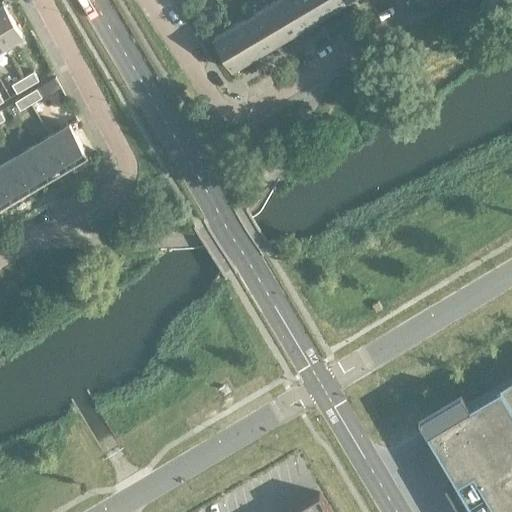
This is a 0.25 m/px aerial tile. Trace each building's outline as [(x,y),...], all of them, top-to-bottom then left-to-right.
[(307,24),(292,0),(274,0),(269,3),(288,35),(307,24)] [(326,13),(318,0),(292,0),(307,24),(326,13)] [(344,2),(343,0),(318,0),(326,13),(344,2)] [(4,3),(0,5),(0,38),(4,45),(22,34),(4,3)] [(288,35),(269,3),(251,14),(270,46),(288,35)] [(270,46),(251,14),(232,25),(251,57),(270,46)] [(251,57),(232,25),(213,36),(232,68),(251,57)] [(34,70),(23,77),(28,85),(39,79),(34,70)] [(28,85),(23,77),(12,83),(17,92),(28,85)] [(42,96),(37,87),(26,94),(31,103),(42,96)] [(31,103),(26,94),(15,100),(20,109),(31,103)] [(69,123),(50,134),(68,165),(88,154),(69,123)] [(68,165),(50,134),(31,145),(50,176),(68,165)] [(50,176),(31,145),(13,156),(31,187),(50,176)] [(31,187),(13,156),(0,163),(0,177),(12,198),(31,187)] [(0,205),(12,198),(0,177),(0,205)] [(511,511),(511,376),(469,402),(463,391),(419,417),(455,477),(447,482),(464,511),(511,511)] [(331,511),(319,491),(296,505),(299,509),(293,511),(331,511)]
